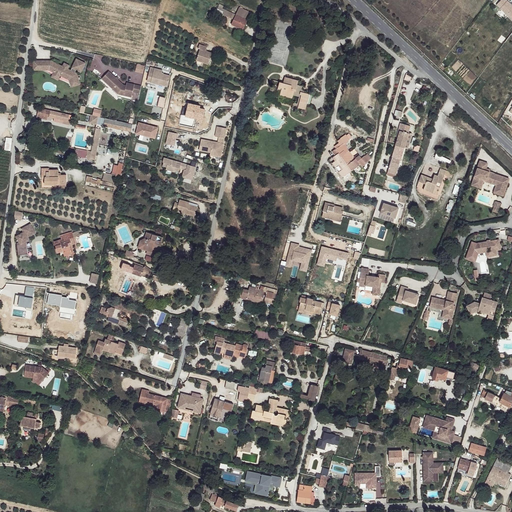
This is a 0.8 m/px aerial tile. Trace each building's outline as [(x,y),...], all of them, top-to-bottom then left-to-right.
[(511,5),(508,2),(507,3),(506,1),(507,0),(506,0),(499,0),(496,4),(511,19),(511,5)] [(239,8),(236,15),(245,19),(248,12),(239,8)] [(247,20),(236,15),(232,24),(243,30),(247,20)] [(203,60),(202,62),(208,64),(212,53),(206,50),(207,47),(199,44),(195,57),(197,58),(203,60)] [(51,60),(41,60),(41,70),(49,69),(54,72),(55,70),(61,73),(61,75),(67,78),(69,83),(71,83),(72,87),(79,85),(77,73),(75,72),(76,69),(81,72),(86,63),(77,58),(71,70),(68,68),(69,67),(64,65),(63,66),(58,64),(59,61),(55,59),(53,61),(51,60)] [(143,73),(144,65),(136,63),(134,71),(143,73)] [(153,73),(149,72),(148,80),(152,81),(152,78),(159,80),(159,83),(168,85),(170,75),(162,73),(163,69),(154,67),(153,73)] [(54,72),(52,77),(58,80),(61,73),(55,70),(54,72)] [(110,71),(103,78),(115,89),(117,86),(121,90),(119,93),(132,96),(133,91),(135,84),(127,82),(127,85),(124,84),(119,79),(117,80),(116,79),(117,78),(110,71)] [(291,84),(283,83),(280,82),(278,87),(282,88),(281,90),(280,95),(292,98),(293,94),(299,96),(297,104),(294,103),(292,107),(298,109),(298,107),(305,109),(306,105),(309,94),(304,93),(305,91),(302,90),(296,89),(297,84),(298,80),(293,79),(292,81),(291,84)] [(142,85),(135,84),(133,91),(140,92),(142,85)] [(173,91),(172,98),(180,100),(181,93),(173,91)] [(201,106),(186,103),(185,108),(187,108),(186,115),(196,118),(196,120),(202,121),(204,109),(201,108),(201,106)] [(69,114),(39,107),(37,117),(47,119),(48,116),(64,120),(63,123),(69,124),(70,120),(71,115),(69,114)] [(96,123),(98,116),(91,115),(89,121),(96,123)] [(130,131),(132,124),(105,118),(103,125),(130,131)] [(139,122),(136,133),(155,138),(158,127),(139,122)] [(401,123),(399,130),(400,130),(404,132),(405,129),(409,130),(410,126),(401,123)] [(226,128),(217,126),(215,136),(224,138),(226,128)] [(101,129),(96,128),(91,151),(91,153),(96,153),(101,129)] [(399,134),(396,145),(404,147),(408,133),(404,132),(400,130),(399,134)] [(169,131),(166,143),(174,145),(176,133),(169,131)] [(213,142),(201,140),(199,151),(211,152),(211,155),(221,157),(224,143),(219,143),(216,142),(215,144),(212,144),(213,142)] [(339,143),(334,146),(336,149),(342,156),(348,151),(342,144),(341,145),(339,143)] [(404,147),(396,145),(388,172),(396,174),(404,147)] [(86,158),(88,151),(75,148),(74,153),(73,155),(86,158)] [(348,164),(342,156),(336,149),(332,151),(335,155),(334,156),(343,169),(346,174),(352,170),(348,164)] [(434,156),(448,164),(450,160),(437,152),(434,156)] [(360,156),(348,164),(352,170),(360,164),(364,161),(360,156)] [(174,170),(176,170),(179,171),(180,168),(184,169),(182,177),(192,179),(196,167),(187,164),(163,157),(162,162),(164,162),(163,166),(167,167),(166,169),(173,171),(174,170)] [(477,168),(488,172),(489,170),(485,168),(487,163),(479,161),(477,168)] [(49,168),(42,168),(42,176),(45,176),(45,184),(66,183),(66,175),(59,175),(58,169),(49,169),(49,168)] [(508,179),(488,172),(477,168),(470,183),(479,186),(481,178),(497,184),(496,190),(503,192),(508,179)] [(445,174),(439,172),(438,176),(434,175),(433,179),(422,175),(419,181),(426,184),(424,189),(433,193),(436,186),(440,187),(445,174)] [(502,196),(503,192),(496,190),(497,184),(481,178),(479,186),(470,183),(470,185),(480,188),(483,181),(495,185),(492,192),(502,196)] [(408,196),(401,194),(399,201),(406,203),(408,196)] [(189,204),(189,202),(180,199),(179,203),(175,202),(172,211),(176,212),(177,208),(182,210),(187,211),(186,213),(194,215),(197,207),(189,204)] [(496,201),(492,211),(497,213),(501,202),(496,201)] [(398,208),(384,203),(380,213),(395,218),(398,208)] [(334,207),(325,204),(323,211),(322,216),(326,217),(326,215),(339,218),(340,215),(342,216),(343,211),(341,210),(342,208),(334,206),(334,207)] [(22,219),(22,211),(15,210),(14,219),(22,219)] [(27,236),(34,232),(30,224),(21,229),(24,232),(16,237),(20,244),(28,239),(27,236)] [(80,235),(79,233),(78,230),(63,235),(60,235),(61,239),(54,241),(56,247),(55,248),(56,252),(58,252),(63,250),(63,251),(63,248),(69,249),(69,250),(71,250),(68,243),(72,242),(70,238),(80,235)] [(147,231),(145,236),(140,239),(143,244),(141,244),(143,248),(148,250),(152,251),(155,243),(158,243),(161,244),(164,236),(147,231)] [(498,241),(490,242),(486,243),(476,244),(471,243),(465,260),(474,263),(476,258),(472,257),(474,252),(477,252),(487,250),(488,258),(496,257),(495,252),(494,249),(499,248),(498,241)] [(152,251),(148,250),(147,253),(154,255),(158,243),(155,243),(152,251)] [(291,243),(288,259),(292,260),(302,262),(301,268),(304,268),(303,271),(306,271),(311,251),(302,248),(302,249),(298,249),(299,245),(291,243)] [(349,253),(322,246),(317,264),(324,266),(326,258),(336,260),(337,257),(347,260),(349,253)] [(145,266),(144,267),(143,272),(148,273),(153,257),(149,256),(145,266)] [(143,272),(144,267),(135,264),(132,273),(142,276),(143,272)] [(366,281),(365,284),(373,286),(372,294),(379,295),(381,277),(368,275),(369,269),(362,267),(359,280),(366,281)] [(91,282),(98,283),(99,273),(91,272),(91,282)] [(398,297),(403,299),(416,303),(418,293),(409,290),(409,288),(402,285),(398,297)] [(241,298),(247,299),(247,297),(263,300),(265,290),(265,287),(261,286),(260,289),(259,288),(259,287),(257,286),(256,288),(249,287),(248,290),(243,289),(241,298)] [(441,301),(441,299),(432,297),(430,306),(443,310),(442,312),(448,314),(447,318),(451,319),(454,305),(453,304),(453,302),(455,302),(457,293),(448,291),(445,300),(445,302),(441,301)] [(64,306),(66,296),(51,293),(50,299),(48,298),(47,303),(64,306)] [(489,313),(493,314),(497,301),(482,297),(480,303),(478,303),(477,304),(474,304),(474,301),(466,306),(471,314),(477,310),(489,313)] [(301,302),(299,310),(305,312),(305,310),(313,311),(313,312),(319,314),(320,314),(322,307),(321,307),(322,303),(313,300),(313,299),(307,298),(307,299),(301,298),(300,302),(301,302)] [(132,308),(114,301),(112,307),(108,308),(106,312),(110,315),(107,321),(117,325),(118,324),(126,327),(128,323),(119,319),(119,315),(121,310),(131,314),(132,313),(141,316),(143,312),(141,310),(139,309),(133,307),(132,308)] [(340,305),(328,302),(326,309),(330,310),(329,314),(337,316),(340,305)] [(186,331),(189,320),(183,319),(178,334),(182,336),(183,335),(185,334),(186,331)] [(269,340),(271,333),(256,329),(254,336),(269,340)] [(115,336),(109,334),(107,339),(105,338),(104,342),(105,343),(103,349),(109,351),(110,348),(116,350),(115,352),(122,354),(125,344),(119,342),(118,343),(113,342),(115,336)] [(217,341),(215,351),(221,353),(221,350),(225,351),(225,354),(229,355),(233,356),(233,355),(236,346),(223,343),(224,339),(215,336),(215,341),(217,341)] [(291,352),(299,354),(300,349),(312,352),(313,349),(305,347),(306,343),(292,340),(291,344),(293,344),(291,352)] [(105,343),(104,342),(98,341),(94,352),(101,354),(103,349),(105,343)] [(236,344),(236,346),(233,355),(239,356),(245,357),(248,345),(243,344),(243,345),(236,344)] [(69,348),(64,347),(59,347),(58,353),(58,357),(75,360),(77,349),(69,348)] [(344,354),(343,360),(342,362),(347,363),(351,364),(354,351),(345,349),(344,354)] [(371,360),(373,360),(375,353),(361,350),(358,358),(367,360),(365,367),(369,368),(371,360)] [(75,362),(75,360),(58,357),(58,353),(56,352),(56,359),(75,362)] [(375,353),(373,360),(380,362),(385,364),(387,356),(375,353)] [(412,369),(414,362),(401,359),(399,366),(412,369)] [(342,362),(343,360),(341,360),(340,361),(339,361),(338,362),(338,364),(338,365),(338,366),(339,367),(335,380),(341,382),(345,368),(346,368),(347,367),(347,366),(347,365),(347,364),(347,363),(342,362)] [(272,370),(273,370),(274,370),(276,363),(267,361),(265,368),(262,367),(259,380),(269,382),(272,370)] [(406,368),(399,366),(397,365),(396,369),(392,367),(390,374),(394,375),(400,377),(402,369),(406,370),(406,368)] [(43,368),(26,366),(25,377),(34,379),(38,379),(42,383),(49,374),(43,368)] [(454,372),(435,367),(432,379),(438,380),(438,378),(445,380),(446,377),(452,379),(454,372)] [(223,379),(221,387),(233,390),(235,382),(223,379)] [(312,385),(308,397),(307,400),(314,401),(318,387),(312,385)] [(142,392),(140,400),(158,404),(157,410),(165,412),(168,398),(149,393),(150,391),(143,389),(142,392)] [(495,395),(484,390),(481,397),(485,398),(486,397),(489,398),(489,397),(493,399),(495,395)] [(509,418),(511,412),(511,405),(511,404),(511,392),(506,390),(506,393),(505,392),(500,402),(499,402),(497,406),(508,411),(506,416),(509,418)] [(250,395),(241,392),(238,401),(247,403),(250,395)] [(8,396),(9,394),(5,394),(5,397),(6,398),(5,405),(18,407),(20,398),(8,396)] [(178,408),(184,410),(185,406),(195,409),(194,412),(200,414),(203,403),(200,402),(200,400),(201,396),(192,394),(192,396),(188,395),(187,397),(181,396),(178,408)] [(223,409),(231,411),(234,404),(224,402),(215,398),(210,414),(220,417),(223,409)] [(259,419),(271,422),(271,421),(281,423),(282,419),(287,419),(288,419),(290,411),(276,408),(278,401),(269,399),(268,411),(264,411),(265,407),(256,405),(255,411),(252,410),(251,416),(259,418),(259,419)] [(140,400),(139,402),(155,406),(154,409),(157,410),(158,404),(140,400)] [(446,420),(427,415),(425,422),(441,427),(438,438),(453,442),(456,430),(452,429),(453,425),(449,424),(450,421),(446,420)] [(447,416),(446,420),(450,421),(449,424),(453,425),(455,418),(447,416)] [(38,420),(23,417),(22,427),(36,430),(36,428),(41,428),(42,424),(37,423),(38,420)] [(271,421),(271,422),(271,424),(285,427),(287,419),(282,419),(281,423),(271,421)] [(420,423),(413,421),(410,431),(417,433),(420,423)] [(433,437),(438,438),(441,427),(425,422),(424,427),(435,430),(433,437)] [(319,439),(317,447),(324,449),(326,441),(338,445),(340,436),(330,433),(331,429),(323,427),(322,431),(325,432),(322,440),(319,439)] [(463,436),(455,434),(453,441),(460,443),(463,436)] [(238,445),(237,450),(250,452),(252,441),(242,439),(241,446),(238,445)] [(483,447),(472,443),(469,451),(480,455),(483,447)] [(401,450),(389,451),(389,462),(402,462),(401,450)] [(311,453),(307,452),(306,456),(305,457),(301,475),(305,476),(309,460),(312,461),(312,459),(310,459),(311,453)] [(433,463),(433,452),(422,452),(423,481),(433,481),(433,473),(443,472),(443,462),(433,463)] [(471,462),(461,459),(458,468),(468,472),(467,474),(474,476),(477,463),(471,462)] [(488,477),(496,481),(505,486),(511,474),(510,473),(511,468),(511,465),(503,461),(502,464),(496,461),(488,477)] [(377,476),(380,476),(379,466),(375,466),(375,473),(355,474),(356,487),(361,486),(361,484),(367,484),(367,488),(377,488),(377,476)] [(320,479),(319,484),(318,486),(325,488),(328,476),(326,476),(327,471),(326,471),(326,468),(323,468),(320,479)] [(330,470),(329,475),(343,479),(344,474),(330,470)] [(247,471),(245,480),(257,483),(255,493),(266,495),(269,483),(273,483),(272,486),(278,487),(280,478),(271,476),(270,476),(247,471)] [(493,487),(496,481),(488,477),(485,483),(493,487)] [(203,483),(194,507),(199,509),(206,490),(213,493),(215,489),(203,483)] [(297,501),(314,503),(314,498),(312,497),(311,497),(311,492),(312,486),(300,485),(299,489),(297,501)] [(228,498),(223,496),(223,498),(212,494),(210,500),(216,502),(221,504),(225,506),(228,498)] [(231,499),(228,498),(225,506),(236,510),(238,505),(231,502),(231,499)]
